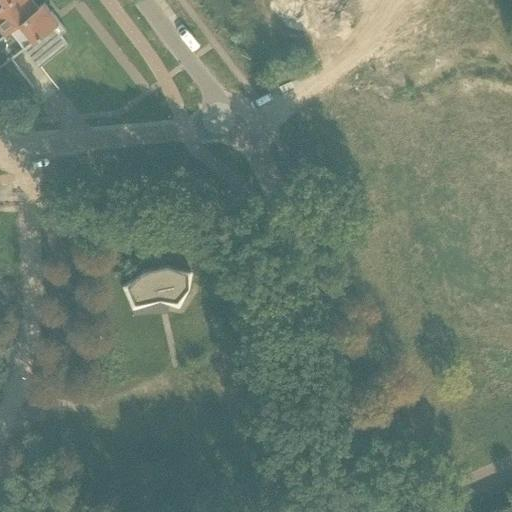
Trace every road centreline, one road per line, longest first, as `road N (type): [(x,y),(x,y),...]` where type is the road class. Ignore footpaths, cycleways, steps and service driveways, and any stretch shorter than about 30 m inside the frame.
road 1 (unclassified): [(375,511),(354,374),(273,194),(228,122)]
road 2 (residential): [(0,436),(34,331),(23,148)]
road 3 (unclassified): [(23,148),(228,122)]
road 4 (unclassified): [(228,122),(137,0)]
